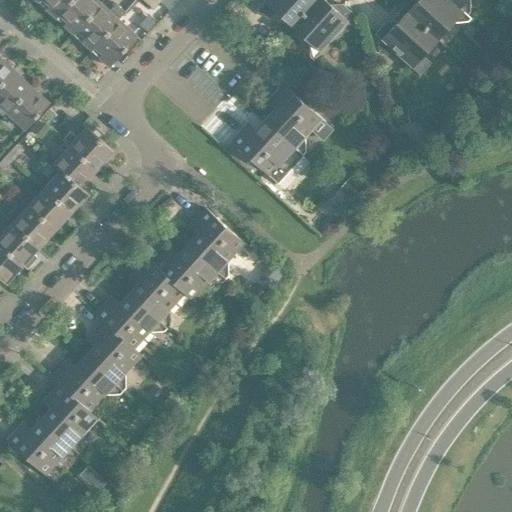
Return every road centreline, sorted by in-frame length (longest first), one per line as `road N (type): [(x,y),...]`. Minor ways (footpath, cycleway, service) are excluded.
road 1 (residential): [(0,345),(168,165),(111,114)]
road 2 (tertiary): [(511,328),(431,399),(378,511)]
road 3 (tertiary): [(410,511),(465,412),(511,373)]
road 4 (residential): [(111,114),(0,17)]
road 5 (residential): [(111,114),(205,5)]
